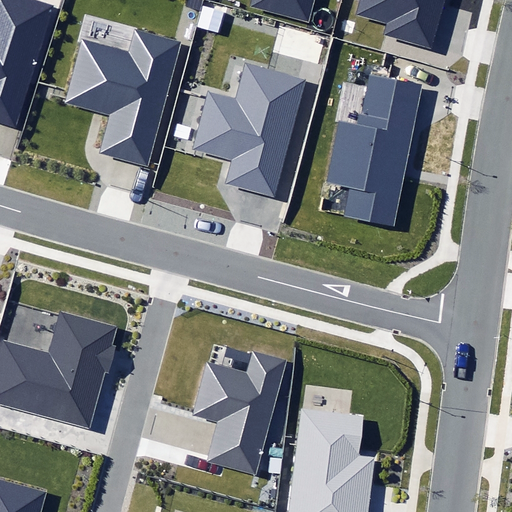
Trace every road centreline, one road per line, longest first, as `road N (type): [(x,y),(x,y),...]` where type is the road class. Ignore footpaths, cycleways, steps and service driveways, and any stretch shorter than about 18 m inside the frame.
road 1 (residential): [(473,330),(0,205)]
road 2 (residential): [(473,330),(511,79)]
road 3 (residential): [(452,511),(473,330)]
